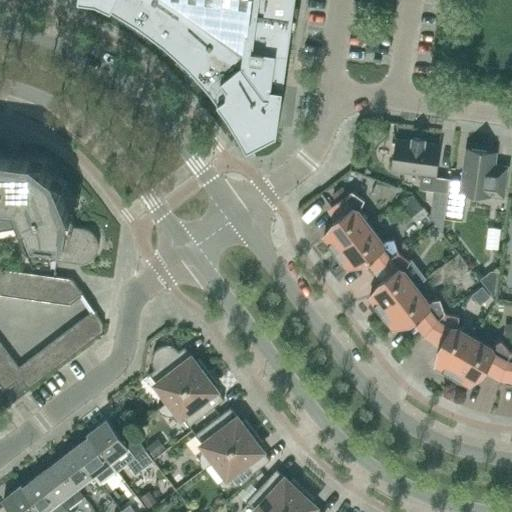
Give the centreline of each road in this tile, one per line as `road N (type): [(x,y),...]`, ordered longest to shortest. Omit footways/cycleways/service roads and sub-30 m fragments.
road 1 (tertiary): [(511,459),(442,445),(403,424),(368,392),(239,216)]
road 2 (tertiary): [(187,249),(338,445),(411,502),(442,511)]
road 3 (tertiary): [(239,216),(118,77),(51,41),(0,29)]
road 4 (residential): [(0,451),(130,348),(136,297),(187,249)]
road 5 (tertiary): [(0,85),(90,127),(187,249)]
road 6 (residential): [(268,193),(312,154),(328,102),(341,0)]
